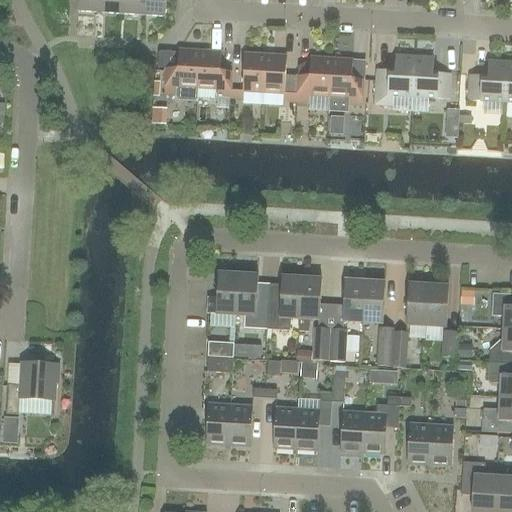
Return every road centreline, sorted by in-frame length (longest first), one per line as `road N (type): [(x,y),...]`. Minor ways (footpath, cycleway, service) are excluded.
road 1 (residential): [(511,257),(202,238),(179,255),(167,461),(177,476),(371,491),(381,511)]
road 2 (residential): [(511,26),(207,8),(208,0)]
road 3 (residential): [(14,325),(30,85),(18,59),(0,46)]
